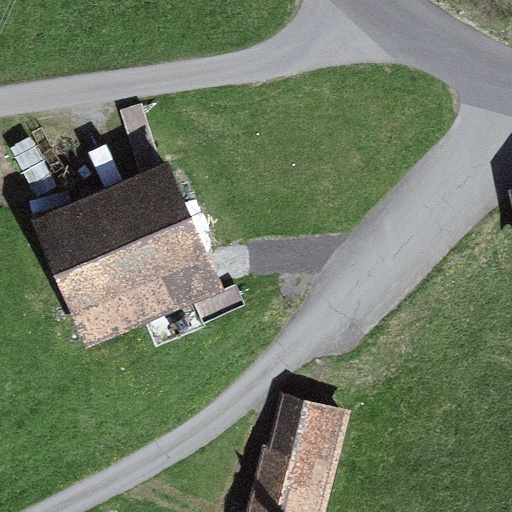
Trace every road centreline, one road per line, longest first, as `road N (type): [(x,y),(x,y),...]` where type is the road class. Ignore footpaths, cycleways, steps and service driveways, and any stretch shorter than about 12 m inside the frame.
road 1 (unclassified): [(52,511),(196,430),(312,335),(486,139),(510,73)]
road 2 (unclassified): [(510,73),(366,26),(349,0)]
